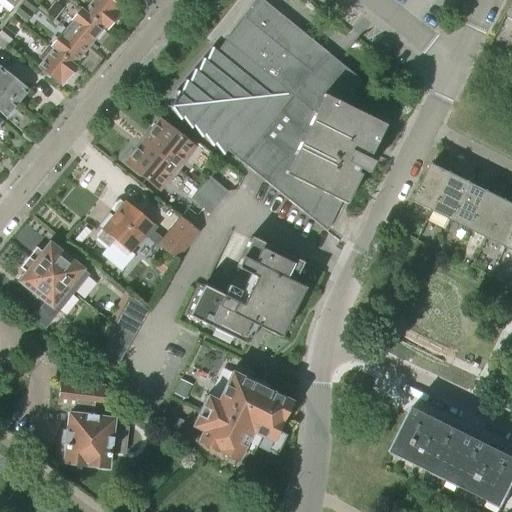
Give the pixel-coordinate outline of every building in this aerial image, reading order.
[(32,0),(24,0),(21,4),(32,13),(39,4),(32,0)] [(109,0),(92,0),(84,11),(104,27),(106,29),(121,9),(109,0)] [(226,150),(326,231),(355,172),(357,168),(366,172),(372,161),(363,156),(369,144),(373,146),(383,124),(347,106),(360,79),(337,61),(334,65),(324,57),(327,53),(262,0),(257,0),(216,51),(212,48),(211,47),(205,60),(203,59),(204,59),(202,58),(196,71),(195,70),(195,69),(193,69),(187,82),(186,81),(186,80),(184,80),(178,93),(177,92),(177,91),(176,91),(169,105),(166,105),(166,107),(169,107),(178,120),(180,119),(179,118),(181,117),(189,129),(191,128),(190,127),(192,126),(200,137),(202,136),(201,136),(202,134),(211,146),(212,145),(212,144),(213,143),(222,155),(223,154),(223,153),(226,150)] [(55,1),(51,6),(46,13),(53,18),(62,7),(55,1)] [(32,13),(21,4),(15,13),(26,21),(32,13)] [(88,46),(104,27),(84,11),(81,8),(65,28),(88,46)] [(3,26),(0,29),(0,37),(7,44),(14,35),(3,26)] [(74,64),(88,46),(65,28),(50,46),(74,64)] [(76,66),(74,64),(50,46),(48,44),(39,57),(43,60),(38,67),(60,85),(76,66)] [(0,88),(17,103),(28,90),(0,66),(0,88)] [(0,113),(6,118),(7,116),(11,116),(17,109),(16,105),(17,103),(0,88),(0,113)] [(151,137),(145,144),(176,170),(183,161),(182,160),(192,147),(159,120),(147,134),(151,137)] [(176,170),(145,144),(139,152),(136,149),(124,163),(158,190),(168,177),(170,178),(176,170)] [(412,202),(432,212),(452,172),(432,162),(412,202)] [(432,212),(450,221),(470,181),(452,172),(432,212)] [(209,177),(199,188),(218,203),(227,192),(209,177)] [(450,221),(469,230),(488,190),(470,181),(450,221)] [(218,203),(199,188),(190,199),(209,214),(218,203)] [(469,230),(487,239),(506,198),(488,190),(469,230)] [(487,239),(505,248),(511,233),(511,201),(506,198),(487,239)] [(103,228),(96,238),(107,247),(101,254),(120,270),(133,253),(131,252),(145,234),(149,237),(153,232),(156,228),(153,225),(125,202),(123,204),(117,204),(114,207),(116,212),(103,228)] [(153,232),(149,237),(176,260),(198,233),(178,216),(160,238),(153,232)] [(241,304),(203,285),(231,231),(230,230),(202,285),(187,315),(246,346),(248,343),(242,341),(250,324),(279,338),(280,335),(275,333),(285,311),(289,313),(288,317),(289,318),(294,307),(293,307),(291,311),(287,309),(297,287),(302,290),(303,287),(287,279),(295,262),(301,265),(302,262),(250,237),(235,268),(254,277),(241,304)] [(36,247),(28,257),(68,288),(73,293),(88,273),(83,269),(49,242),(42,252),(36,247)] [(166,254),(155,267),(163,274),(174,261),(166,254)] [(26,272),(19,281),(44,301),(31,318),(45,329),(58,312),(73,293),(68,288),(28,257),(20,268),(26,272)] [(106,336),(127,348),(141,323),(120,311),(106,336)] [(206,395),(191,426),(201,431),(196,441),(241,463),(250,443),(274,455),(284,434),(275,430),(290,400),(265,388),(256,384),(231,371),(216,400),(206,395)] [(63,463),(107,468),(108,459),(110,459),(110,453),(124,454),(127,428),(112,427),(113,419),(95,417),(96,409),(101,410),(104,387),(61,382),(58,404),(71,406),(70,414),(68,413),(63,463)] [(392,451),(504,507),(511,490),(511,455),(414,407),(392,451)]
